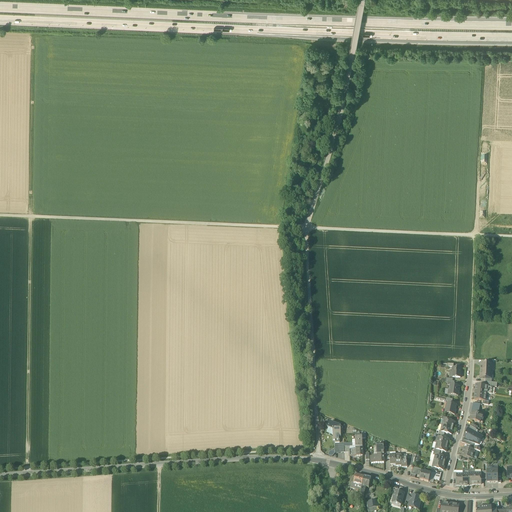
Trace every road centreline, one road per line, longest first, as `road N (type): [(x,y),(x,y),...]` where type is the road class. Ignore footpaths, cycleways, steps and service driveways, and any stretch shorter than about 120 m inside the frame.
road 1 (motorway): [(0,19),(511,38)]
road 2 (motorway): [(511,24),(0,6)]
road 3 (track): [(31,36),(27,474)]
road 4 (tertiary): [(317,460),(0,476)]
road 5 (unclassified): [(0,215),(306,228)]
road 6 (unclassified): [(361,0),(306,228)]
road 7 (unclassified): [(306,228),(317,460)]
road 8 (unclassified): [(306,228),(511,237)]
road 9 (track): [(317,193),(336,52)]
road 10 (residential): [(444,494),(471,362)]
road 11 (track): [(471,362),(475,235)]
